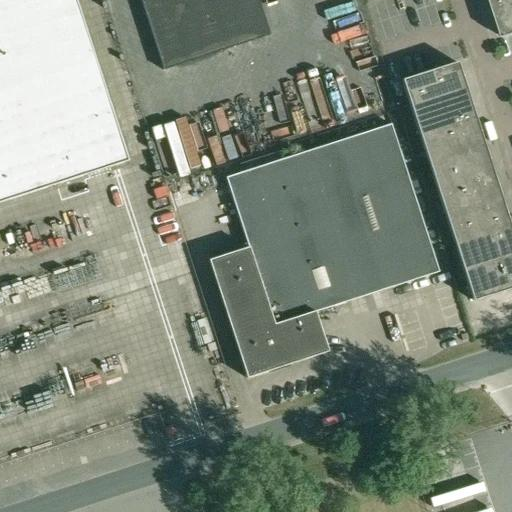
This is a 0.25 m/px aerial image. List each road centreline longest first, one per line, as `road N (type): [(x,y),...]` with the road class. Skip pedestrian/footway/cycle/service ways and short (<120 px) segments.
road 1 (unclassified): [(36,511),(511,360)]
road 2 (residential): [(462,0),(511,151)]
